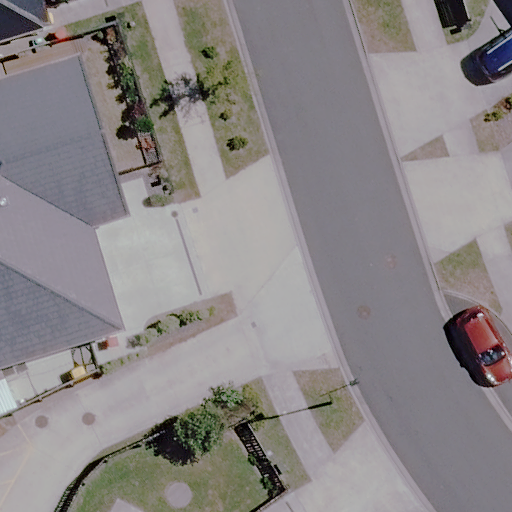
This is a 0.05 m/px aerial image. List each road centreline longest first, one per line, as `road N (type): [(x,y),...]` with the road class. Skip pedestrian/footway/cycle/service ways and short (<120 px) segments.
road 1 (residential): [(22,511),(63,434),(386,304)]
road 2 (residential): [(285,0),(386,304)]
road 3 (residential): [(386,304),(463,453),(511,509)]
